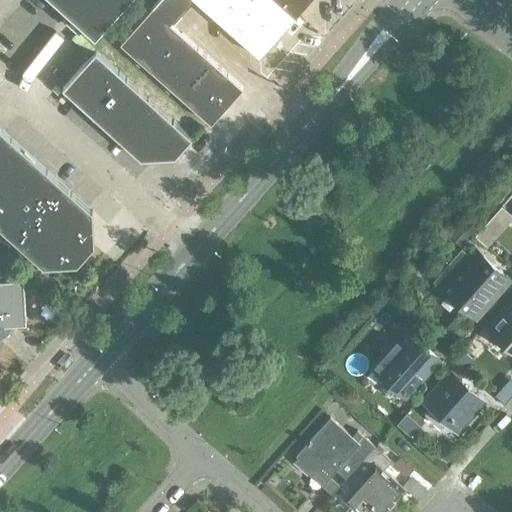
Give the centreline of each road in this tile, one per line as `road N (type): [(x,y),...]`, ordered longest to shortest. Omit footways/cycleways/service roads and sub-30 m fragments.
road 1 (tertiary): [(101,356),(415,0)]
road 2 (tertiary): [(5,462),(101,356)]
road 3 (residential): [(206,450),(101,356)]
